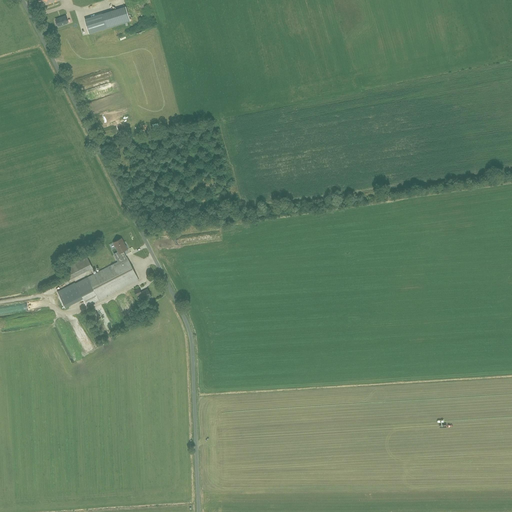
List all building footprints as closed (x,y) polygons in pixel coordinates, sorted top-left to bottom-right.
[(94,0),(73,0),(75,9),(96,4),(94,0)] [(58,27),(68,23),(66,16),(56,19),(58,27)] [(95,32),(91,18),(89,18),(85,20),(89,34),(93,33),(95,32)] [(123,242),(121,239),(113,243),(118,252),(114,254),(118,262),(87,278),(68,287),(74,300),(82,297),(87,306),(138,280),(127,257),(126,258),(123,251),(127,249),(123,242)] [(70,279),(92,268),(87,258),(65,269),(70,279)] [(141,293),(139,289),(134,291),(137,297),(139,296),(142,301),(151,296),(148,289),(141,293)]
